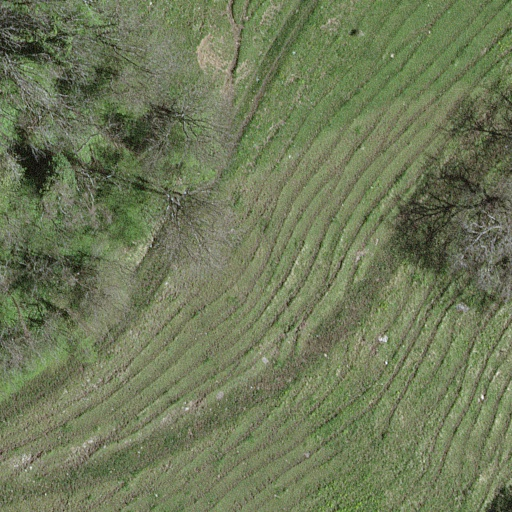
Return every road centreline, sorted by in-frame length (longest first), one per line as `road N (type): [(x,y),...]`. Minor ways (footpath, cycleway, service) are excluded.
road 1 (track): [(511,131),(438,188),(325,349),(266,392),(86,476),(0,494)]
road 2 (track): [(0,407),(91,349),(164,254),(323,0)]
